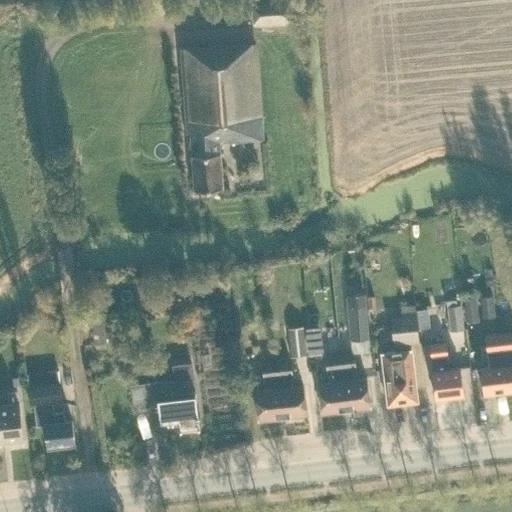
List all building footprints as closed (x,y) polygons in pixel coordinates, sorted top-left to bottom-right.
[(290,0),(284,0),(251,2),(252,25),(292,23),(290,0)] [(186,136),(189,136),(193,191),(223,189),(220,142),(264,139),(258,44),(180,49),(186,136)] [(216,267),(194,271),(197,287),(219,284),(216,267)] [(175,268),(156,270),(157,280),(176,278),(175,268)] [(182,312),(179,284),(152,288),(155,315),(182,312)] [(87,290),(95,342),(116,339),(113,317),(107,318),(102,288),(87,290)] [(445,294),(447,306),(457,305),(456,293),(445,294)] [(367,339),(363,295),(345,297),(349,340),(367,339)] [(480,296),(483,317),(496,315),(494,295),(480,296)] [(375,308),(375,296),(367,296),(368,308),(375,308)] [(464,300),(465,312),(478,310),(476,298),(464,300)] [(463,330),(461,304),(457,305),(447,306),(450,331),(463,330)] [(427,308),(417,309),(419,328),(429,326),(427,308)] [(416,316),(401,317),(391,318),(394,348),(408,347),(408,343),(419,342),(416,316)] [(306,355),(303,326),(287,328),(290,356),(306,355)] [(322,353),(320,331),(306,333),(309,355),(322,353)] [(508,391),(511,390),(511,333),(502,334),(508,391)] [(483,393),(508,391),(502,334),(484,336),(487,368),(480,369),(483,393)] [(254,340),(242,341),(243,351),(255,350),(254,340)] [(435,399),(463,396),(459,368),(446,370),(444,357),(446,357),(444,344),(428,345),(435,399)] [(386,405),(416,401),(409,350),(379,355),(386,405)] [(345,410),(368,408),(365,379),(354,380),(353,372),(354,371),(352,355),(339,356),(345,410)] [(322,413),(345,410),(339,356),(324,358),(326,374),(328,374),(329,382),(319,384),(322,413)] [(282,418),(305,415),(302,386),(292,387),(291,379),(292,379),(290,362),(276,364),(282,418)] [(172,366),(174,379),(130,384),(134,413),(155,410),(157,425),(179,423),(180,429),(199,426),(194,391),(190,392),(189,378),(193,377),(191,363),(172,366)] [(259,420),(282,418),(276,364),(261,365),(263,382),(265,382),(266,389),(255,390),(259,420)] [(60,378),(59,370),(47,372),(48,380),(60,378)] [(21,377),(12,378),(13,386),(22,385),(21,377)] [(47,445),(74,442),(72,420),(65,421),(64,411),(54,412),(53,402),(62,401),(61,383),(29,387),(31,404),(35,404),(37,425),(45,424),(47,445)] [(0,426),(2,443),(23,441),(19,403),(18,403),(17,391),(7,392),(8,404),(0,404),(0,426)]
